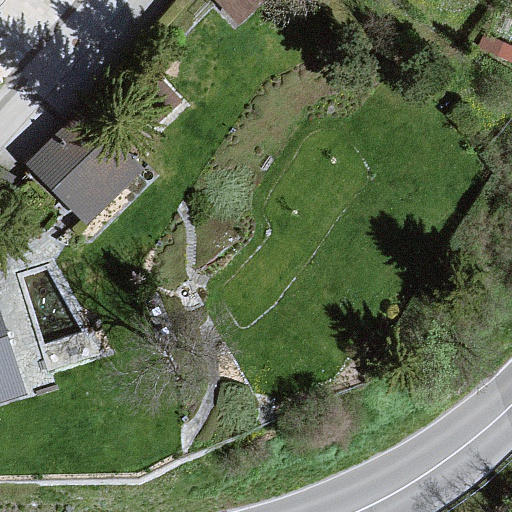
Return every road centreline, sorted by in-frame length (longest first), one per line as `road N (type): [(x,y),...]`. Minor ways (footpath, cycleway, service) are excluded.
road 1 (secondary): [(511,404),(443,462),(357,511)]
road 2 (residential): [(0,103),(104,0)]
